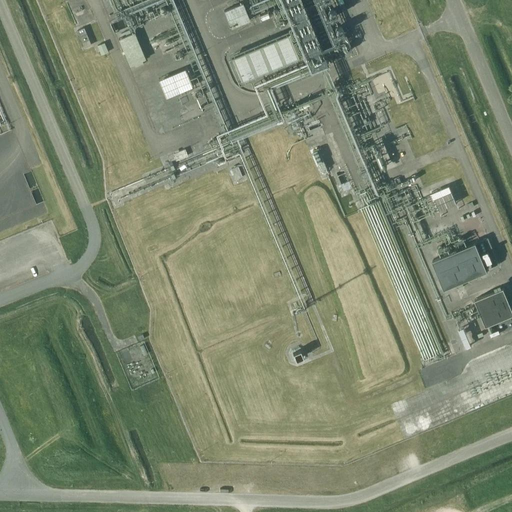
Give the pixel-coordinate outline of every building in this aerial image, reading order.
[(231,27),(250,19),(242,2),(224,10),(231,27)] [(84,27),(77,30),(84,47),(91,44),(84,27)] [(119,38),(129,64),(145,58),(135,31),(119,38)] [(289,33),(231,57),(241,81),(299,56),(289,33)] [(104,42),(97,45),(101,54),(108,51),(104,42)] [(192,67),(164,75),(170,94),(197,85),(192,67)] [(408,124),(398,127),(402,139),(412,136),(408,124)] [(173,153),(176,160),(188,155),(185,148),(173,153)] [(235,180),(242,177),(238,165),(231,168),(235,180)] [(398,188),(403,186),(399,178),(394,180),(398,188)] [(437,190),(444,208),(463,201),(456,183),(437,190)] [(444,288),(488,270),(487,268),(499,263),(488,236),(432,259),(444,288)] [(477,298),(488,324),(511,314),(511,301),(506,286),(477,298)]
